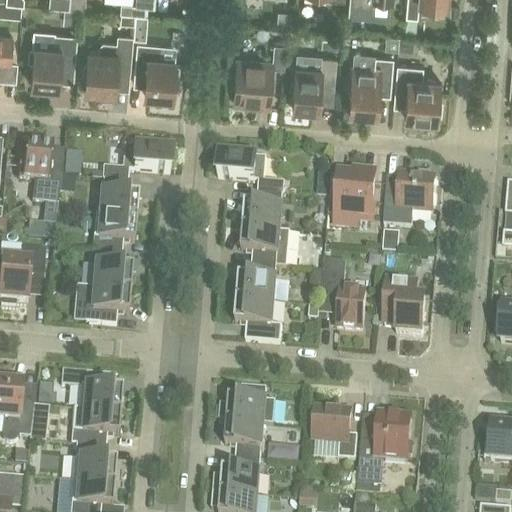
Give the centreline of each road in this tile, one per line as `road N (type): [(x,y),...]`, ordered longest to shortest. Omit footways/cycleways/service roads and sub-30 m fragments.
road 1 (residential): [(477,378),(511,30)]
road 2 (residential): [(456,151),(203,133)]
road 3 (residential): [(436,375),(456,151)]
road 4 (residential): [(436,375),(212,359)]
road 5 (residential): [(203,133),(0,118)]
road 6 (residential): [(212,359),(223,197),(197,183)]
road 7 (residential): [(197,183),(169,194),(156,355)]
road 8 (residential): [(156,355),(136,511)]
road 9 (residential): [(156,355),(0,343)]
road 10 (residential): [(193,511),(212,359)]
road 11 (residential): [(456,151),(472,0)]
road 12 (residential): [(426,511),(436,375)]
road 13 (residential): [(464,511),(477,378)]
